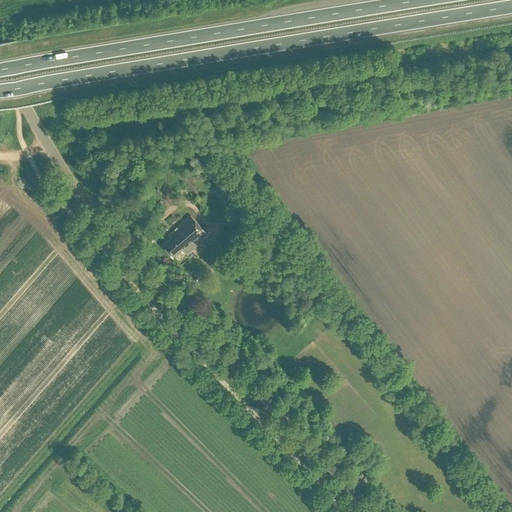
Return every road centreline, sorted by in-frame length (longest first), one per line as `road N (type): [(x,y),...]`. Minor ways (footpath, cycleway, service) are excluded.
road 1 (tertiary): [(0,63),(108,231),(373,511)]
road 2 (trunk): [(0,90),(511,7)]
road 3 (trunk): [(430,0),(0,69)]
